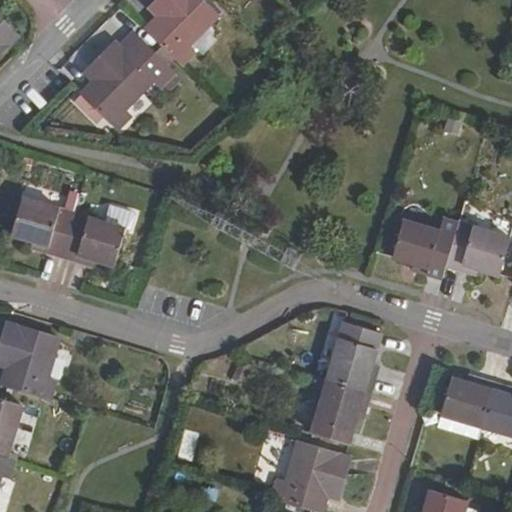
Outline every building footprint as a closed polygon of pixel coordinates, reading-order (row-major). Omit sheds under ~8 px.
[(162,22),(150,35),(187,71),(199,60),(194,55),(224,24),(200,0),(171,0),(161,10),(168,17),(162,22)] [(168,17),(161,10),(155,15),(162,22),(168,17)] [(0,52),(18,35),(0,16),(0,52)] [(173,77),(134,37),(119,52),(108,41),(74,74),(83,84),(71,96),(109,132),(124,118),(117,111),(147,80),(159,91),(173,77)] [(46,255),(60,259),(73,217),(23,202),(12,239),(31,245),(48,250),(46,255)] [(73,217),(60,259),(77,264),(78,259),(94,264),(115,270),(127,233),(130,234),(135,217),(110,210),(105,227),(73,217)] [(409,261),(439,269),(442,258),(454,215),(454,213),(440,211),(437,221),(399,210),(389,248),(411,254),(409,261)] [(454,215),(442,258),(458,263),(460,258),(476,264),(496,270),(509,230),(454,215)] [(29,250),(46,255),(48,250),(31,245),(29,250)] [(474,268),(476,264),(460,258),(458,263),(474,268)] [(78,259),(77,264),(93,270),(94,264),(78,259)] [(4,384),(52,398),(58,381),(52,379),(63,339),(11,323),(1,356),(10,359),(9,365),(4,384)] [(341,339),(329,380),(373,393),(378,374),(373,373),(378,350),(341,339)] [(10,359),(1,356),(0,360),(0,362),(9,365),(10,359)] [(476,385),(454,379),(449,397),(443,417),(447,418),(483,429),(496,385),(477,380),(476,385)] [(373,393),(329,380),(313,434),(352,444),(363,409),(367,411),(373,393)] [(511,390),(496,385),(483,429),(511,437),(511,390)] [(0,454),(10,457),(26,404),(0,396),(0,454)] [(443,431),(479,442),(483,429),(447,418),(443,431)] [(272,478),(267,495),(317,510),(324,485),(333,488),(344,454),(292,440),(279,480),(272,478)] [(14,477),(20,460),(10,457),(0,454),(0,476),(1,473),(14,477)] [(423,509),(422,511),(468,511),(472,499),(434,489),(427,510),(423,509)]
